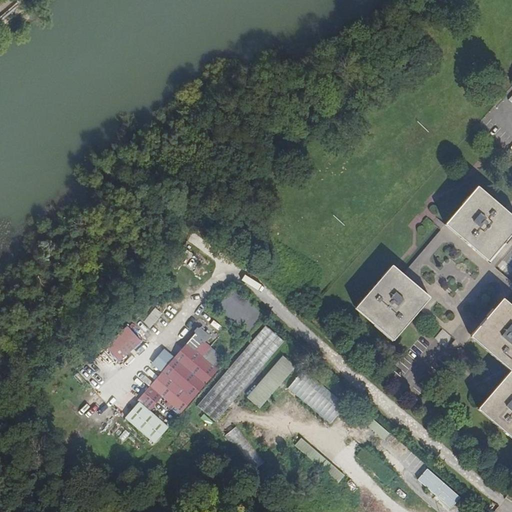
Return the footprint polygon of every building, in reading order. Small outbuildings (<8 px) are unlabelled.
[(446,225),(484,259),(497,244),(511,226),(511,216),(479,188),(446,225)] [(355,304),(394,339),(410,321),(428,301),(389,267),(355,304)] [(248,334),(263,316),(233,289),(218,307),(248,334)] [(511,308),(504,301),(470,339),(508,372),(511,367),(511,308)] [(214,423),(278,350),(271,344),(277,338),(265,327),(195,407),(214,423)] [(179,412),(215,371),(200,358),(209,348),(203,342),(209,336),(200,328),(199,329),(196,328),(193,331),(194,334),(173,359),(164,351),(153,363),(162,371),(137,401),(144,407),(156,393),(179,412)] [(116,362),(137,344),(126,330),(105,349),(116,362)] [(283,344),(277,338),(271,344),(278,350),(283,344)] [(224,361),(209,348),(200,358),(215,371),(224,361)] [(274,390),(293,367),(283,358),(264,380),(274,390)] [(303,370),(288,388),(330,423),(345,406),(303,370)] [(511,376),(509,374),(475,413),(511,446),(511,376)] [(124,419),(154,444),(167,429),(138,404),(124,419)] [(360,418),(383,440),(388,434),(365,413),(360,418)]
